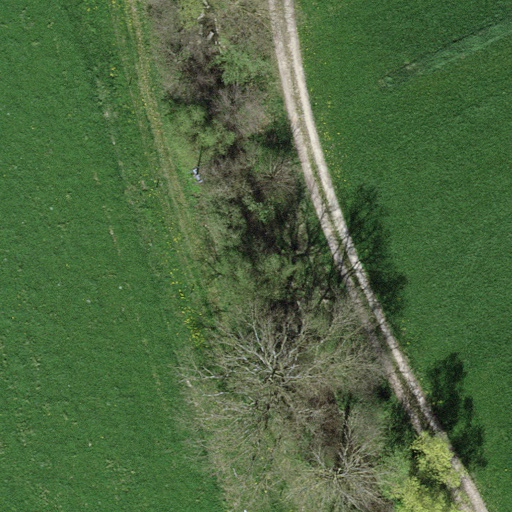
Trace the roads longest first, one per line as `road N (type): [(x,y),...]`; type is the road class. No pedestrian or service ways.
road 1 (track): [(459,511),(358,312),(306,175),(281,77),(273,0)]
road 2 (track): [(305,511),(154,170),(123,0)]
